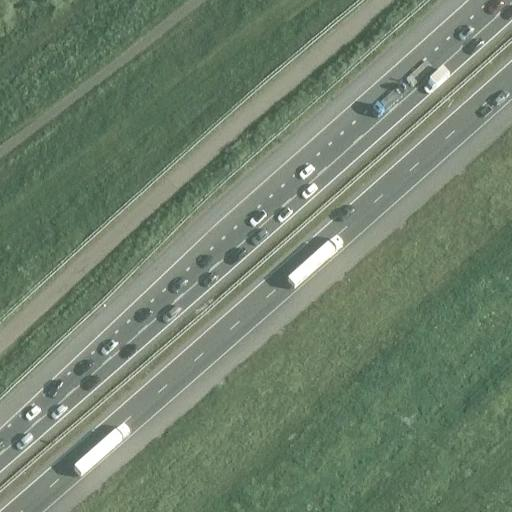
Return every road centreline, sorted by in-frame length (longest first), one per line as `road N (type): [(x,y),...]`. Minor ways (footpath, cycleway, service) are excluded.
road 1 (motorway): [(511,1),(0,453)]
road 2 (motorway): [(18,511),(511,83)]
road 3 (unclassified): [(385,0),(0,347)]
